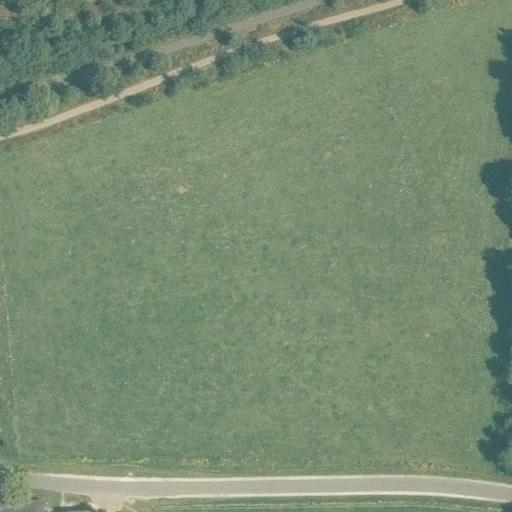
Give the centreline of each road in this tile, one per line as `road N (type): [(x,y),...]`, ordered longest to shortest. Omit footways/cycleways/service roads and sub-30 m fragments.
road 1 (unclassified): [(0,477),(106,488),(416,484),(511,495)]
road 2 (track): [(416,0),(224,56),(0,136)]
